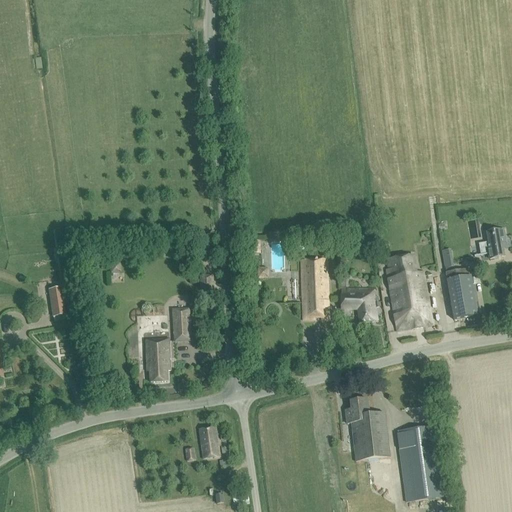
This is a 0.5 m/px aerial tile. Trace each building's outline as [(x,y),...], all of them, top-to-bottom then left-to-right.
[(490,243),(485,244),(487,254),(489,254),(490,259),(504,257),(503,249),(507,249),(504,230),(488,232),(490,243)] [(258,250),(266,248),(264,237),(255,239),(258,250)] [(397,332),(433,326),(424,272),(416,274),(414,255),(387,260),(388,270),(386,270),(390,288),(390,289),(397,332)] [(329,320),(327,260),(301,261),(303,321),(329,320)] [(273,273),(273,264),(264,264),(264,273),(273,273)] [(117,266),(115,275),(126,278),(128,268),(117,266)] [(478,316),(470,269),(447,273),(455,320),(478,316)] [(200,276),(202,298),(214,297),(213,275),(200,276)] [(339,276),(339,289),(347,289),(347,276),(339,276)] [(65,315),(64,304),(61,287),(48,290),(52,317),(65,315)] [(374,289),(342,289),(342,315),(350,315),(350,310),(358,309),(360,323),(378,320),(374,289)] [(3,312),(10,321),(17,316),(9,307),(3,312)] [(191,340),(189,309),(173,310),(175,341),(191,340)] [(419,336),(407,337),(408,353),(420,352),(419,336)] [(150,382),(168,381),(167,373),(171,371),(169,340),(147,341),(147,372),(150,371),(150,382)] [(504,418),(511,418),(511,398),(503,399),(504,418)] [(367,400),(350,402),(351,410),(345,411),(347,424),(353,423),(357,462),(390,458),(385,414),(369,416),(367,400)] [(398,432),(408,502),(446,497),(436,426),(398,432)] [(200,430),(203,459),(220,457),(216,428),(200,430)] [(186,450),(187,461),(195,460),(194,449),(186,450)]
